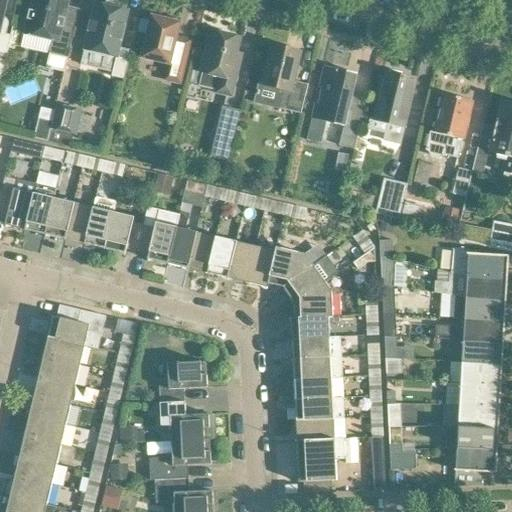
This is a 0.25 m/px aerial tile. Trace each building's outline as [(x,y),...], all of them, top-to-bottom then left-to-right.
[(0,0),(0,80),(1,80),(12,35),(10,35),(6,34),(8,27),(8,26),(8,24),(8,23),(8,21),(7,20),(6,19),(5,18),(4,17),(7,0),(0,0)] [(25,15),(22,27),(25,30),(24,34),(53,41),(50,54),(68,58),(79,11),(67,8),(69,0),(32,0),(29,14),(25,15)] [(116,56),(111,76),(124,80),(131,50),(120,48),(128,11),(120,9),(119,4),(116,1),(111,0),(107,2),(104,5),(95,3),(84,48),(116,56)] [(190,41),(176,38),(180,23),(152,16),(151,21),(147,35),(142,58),(169,64),(165,80),(180,83),(190,41)] [(138,32),(147,35),(151,21),(141,19),(138,32)] [(210,31),(200,72),(204,73),(200,87),(217,90),(216,93),(232,96),(239,67),(242,55),(236,53),(240,38),(210,31)] [(279,108),(301,114),(308,85),(294,81),(301,52),(272,45),(262,84),(278,88),(276,95),(282,96),(279,108)] [(315,103),(306,140),(321,144),(326,122),(344,126),(339,146),(354,149),(363,114),(348,111),(352,95),(357,75),(357,74),(324,66),(319,88),(323,88),(319,104),(315,103)] [(371,118),(368,130),(386,134),(388,123),(405,127),(407,118),(416,79),(385,72),(384,77),(381,77),(377,91),(380,92),(374,119),(371,118)] [(443,94),(434,132),(430,131),(426,151),(429,152),(431,155),(439,157),(443,155),(444,155),(459,159),(463,140),(464,140),(473,101),(443,94)] [(511,102),(502,100),(495,128),(489,153),(506,157),(503,172),(511,174),(511,102)] [(57,105),(53,121),(51,128),(73,133),(76,134),(82,111),(57,105)] [(228,161),(240,111),(222,106),(210,157),(228,161)] [(48,141),(51,128),(53,121),(39,118),(34,138),(48,141)] [(489,153),(495,128),(483,125),(477,150),(489,153)] [(11,149),(11,152),(26,156),(29,143),(14,139),(11,149)] [(42,158),(62,163),(65,152),(45,147),(42,158)] [(85,156),(65,152),(62,163),(82,167),(85,156)] [(350,156),(339,154),(335,169),(346,172),(350,156)] [(105,161),(85,156),(82,167),(102,172),(105,161)] [(125,166),(105,161),(102,172),(122,177),(125,166)] [(452,194),(466,197),(472,171),(458,168),(452,194)] [(155,187),(171,191),(174,179),(158,175),(155,187)] [(2,191),(0,197),(0,219),(6,220),(5,225),(4,227),(5,228),(6,225),(25,230),(37,184),(5,176),(2,191)] [(237,176),(234,186),(253,190),(255,181),(237,176)] [(376,214),(399,220),(408,185),(384,179),(376,214)] [(185,192),(205,197),(207,186),(187,181),(185,192)] [(37,184),(25,230),(45,235),(44,237),(45,237),(54,198),(56,188),(37,184)] [(227,190),(207,186),(205,197),(225,201),(227,190)] [(225,201),(244,206),(247,195),(227,190),(225,201)] [(267,200),(247,195),(244,206),(264,211),(267,200)] [(94,208),(84,247),(85,247),(85,244),(105,249),(114,213),(116,202),(96,197),(94,208)] [(46,235),(65,240),(74,203),(54,198),(45,237),(46,235)] [(264,211),(284,216),(287,205),(267,200),(264,211)] [(84,246),(84,247),(94,208),(74,203),(65,240),(84,244),(84,246)] [(406,203),(402,219),(413,221),(417,206),(406,203)] [(307,209),(287,205),(284,216),(304,220),(307,209)] [(148,262),(148,260),(168,264),(180,214),(148,207),(144,225),(138,252),(148,255),(147,259),(147,261),(148,262)] [(446,207),(442,226),(456,230),(460,211),(446,207)] [(176,228),(168,264),(187,269),(187,271),(196,232),(186,230),(190,214),(180,212),(180,214),(176,228)] [(126,249),(138,252),(144,225),(133,222),(134,217),(114,213),(105,249),(124,254),(124,256),(125,256),(125,254),(126,249)] [(395,225),(383,222),(381,231),(393,234),(395,225)] [(489,248),(509,252),(511,252),(511,225),(494,222),(489,248)] [(374,247),(362,230),(353,237),(365,254),(374,247)] [(188,269),(207,274),(216,237),(196,232),(187,271),(188,271),(188,269)] [(226,280),(227,280),(236,242),(216,237),(207,274),(227,278),(226,280)] [(381,257),(389,257),(393,256),(392,240),(380,241),(381,257)] [(228,279),(247,283),(256,247),(236,242),(227,280),(227,281),(228,279)] [(276,251),(268,284),(269,284),(282,287),(281,288),(282,288),(283,287),(326,256),(319,246),(306,255),(305,254),(277,247),(276,247),(275,251),(276,251)] [(266,290),(267,290),(276,251),(275,251),(256,247),(247,283),(267,288),(266,290)] [(454,250),(452,272),(467,276),(507,278),(509,256),(468,253),(469,250),(452,249),(452,250),(454,250)] [(283,287),(282,288),(282,289),(283,288),(294,303),(293,304),(293,305),(295,304),(325,282),(339,273),(327,256),(326,256),(283,287)] [(389,257),(381,257),(381,269),(382,285),(395,287),(406,289),(408,263),(389,257)] [(436,283),(436,293),(441,294),(450,296),(466,297),(506,300),(507,278),(467,276),(452,272),(452,274),(451,284),(450,283),(438,283),(436,283)] [(289,318),(289,319),(333,317),(332,291),(325,282),(295,304),(293,305),(294,305),(295,305),(295,318),(289,318)] [(382,285),(383,315),(391,315),(396,315),(395,287),(382,285)] [(365,295),(366,315),(378,315),(377,294),(365,295)] [(441,294),(440,317),(454,318),(465,319),(505,321),(506,300),(466,297),(450,296),(441,294)] [(51,317),(53,317),(48,337),(98,349),(106,316),(60,305),(57,317),(51,316),(51,317)] [(378,315),(366,315),(367,336),(379,335),(378,315)] [(383,315),(384,327),(384,337),(397,337),(396,315),(391,315),(383,315)] [(292,339),(330,337),(329,318),(333,317),(289,319),(291,319),(292,339)] [(505,321),(465,319),(464,329),(456,329),(456,326),(436,325),(435,339),(464,340),(503,343),(505,321)] [(124,334),(119,354),(130,357),(135,336),(124,334)] [(379,355),(379,335),(367,336),(368,356),(379,355)] [(98,349),(48,337),(44,356),(41,356),(80,365),(85,346),(98,349)] [(340,337),(330,337),(292,339),(293,359),(291,359),(291,360),(341,357),(340,337)] [(397,337),(384,337),(385,359),(401,359),(401,347),(397,347),(397,337)] [(503,343),(464,340),(462,362),(502,364),(503,343)] [(130,357),(119,354),(114,374),(125,376),(130,357)] [(368,356),(369,376),(380,376),(379,355),(368,356)] [(44,357),(39,376),(75,385),(80,365),(41,356),(41,357),(44,357)] [(293,360),(294,380),(332,378),(342,378),(341,357),(291,360),(293,360)] [(401,359),(385,359),(386,375),(402,374),(401,359)] [(160,403),(185,402),(185,389),(207,388),(206,362),(168,364),(168,379),(159,381),(160,403)] [(502,364),(462,362),(461,384),(501,386),(502,364)] [(121,396),(125,376),(114,374),(110,393),(121,396)] [(71,405),(75,385),(39,376),(34,396),(32,395),(32,396),(71,405)] [(380,376),(369,376),(370,397),(381,396),(380,376)] [(333,398),(332,378),(294,380),(295,400),(293,400),(333,398)] [(501,386),(461,384),(460,405),(500,408),(501,386)] [(395,391),(387,392),(388,404),(396,403),(395,391)] [(116,416),(121,396),(110,393),(105,413),(116,416)] [(34,397),(30,416),(66,425),(71,405),(32,396),(34,397)] [(382,417),(381,396),(370,397),(371,417),(382,417)] [(296,421),(334,419),(344,418),(343,398),(333,398),(293,400),(293,401),(295,401),(296,421)] [(160,403),(161,426),(171,427),(171,434),(171,441),(210,439),(210,440),(216,440),(216,438),(215,416),(209,416),(209,414),(186,415),(185,402),(160,403)] [(401,403),(396,403),(388,404),(389,427),(402,427),(401,403)] [(500,408),(460,405),(458,427),(498,429),(500,408)] [(111,436),(116,416),(105,413),(100,433),(111,436)] [(23,435),(22,435),(61,445),(66,425),(30,416),(25,435),(23,435)] [(382,417),(371,417),(372,437),(372,438),(383,437),(382,417)] [(334,439),(334,419),(296,421),(297,441),(295,441),(334,439)] [(457,448),(497,451),(498,429),(458,427),(446,426),(445,448),(457,448)] [(120,427),(120,443),(138,443),(138,432),(138,427),(120,427)] [(389,427),(389,445),(402,444),(402,427),(389,427)] [(100,433),(95,453),(106,456),(111,436),(100,433)] [(56,465),(61,445),(22,435),(22,436),(25,436),(20,456),(56,465)] [(386,490),(384,463),(383,437),(372,438),(372,437),(374,491),(386,490)] [(150,481),(155,480),(189,479),(188,466),(211,464),(210,440),(210,439),(171,441),(172,456),(149,459),(150,481)] [(344,439),(334,439),(295,441),(295,442),(297,442),(298,461),(335,460),(345,459),(344,439)] [(403,452),(402,444),(389,445),(391,470),(416,469),(415,452),(403,452)] [(497,451),(457,448),(456,470),(455,469),(454,471),(456,471),(455,486),(453,486),(453,487),(483,486),(483,484),(482,485),(483,472),(496,473),(497,451)] [(106,456),(95,453),(91,473),(102,476),(106,456)] [(13,475),(52,484),(56,465),(20,456),(15,475),(13,475)] [(331,481),(336,481),(335,460),(298,461),(299,481),(297,481),(297,483),(299,482),(304,482),(304,494),(332,493),(331,481)] [(111,466),(112,480),(129,479),(128,465),(111,466)] [(91,473),(86,493),(97,495),(102,476),(91,473)] [(15,476),(11,495),(47,504),(52,484),(13,475),(13,476),(15,476)] [(189,479),(155,480),(156,503),(174,503),(174,511),(213,511),(212,491),(189,492),(189,479)] [(121,489),(106,485),(102,506),(116,509),(121,489)] [(92,511),(97,495),(86,493),(81,511),(92,511)] [(54,511),(56,506),(47,504),(11,495),(6,511),(54,511)]
